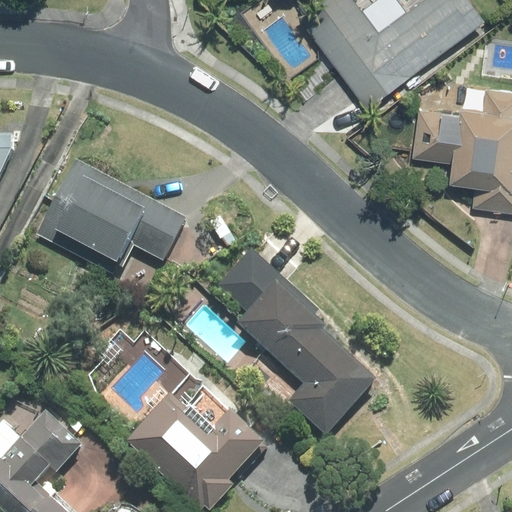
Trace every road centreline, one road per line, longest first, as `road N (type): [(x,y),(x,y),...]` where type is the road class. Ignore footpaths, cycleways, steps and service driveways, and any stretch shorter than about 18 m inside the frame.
road 1 (residential): [(511,334),(459,309),(215,111),(133,70)]
road 2 (residential): [(384,511),(511,429)]
road 3 (residential): [(133,70),(48,48),(0,46)]
